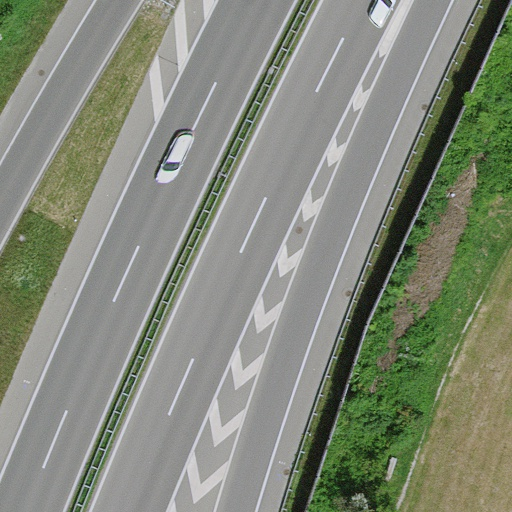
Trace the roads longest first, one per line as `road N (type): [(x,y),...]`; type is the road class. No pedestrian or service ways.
road 1 (motorway): [(128,511),(264,199),(362,0)]
road 2 (motorway): [(256,0),(106,317),(25,511)]
road 3 (motorway): [(232,511),(307,267),(408,0)]
road 4 (motorway): [(117,0),(0,204)]
